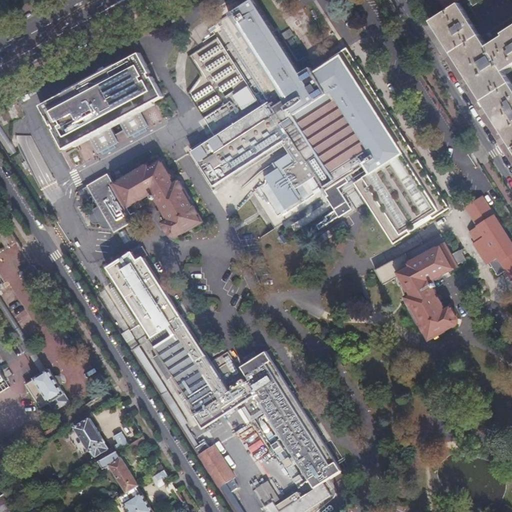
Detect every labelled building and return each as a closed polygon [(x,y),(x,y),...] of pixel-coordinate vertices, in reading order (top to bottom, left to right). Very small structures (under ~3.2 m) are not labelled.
[(403,139),(360,72),(353,76),(343,59),(342,60),(341,57),(315,74),(311,68),(301,74),(258,5),(257,5),(253,0),(219,22),(270,102),(264,106),(263,106),(197,147),(198,148),(193,151),(200,163),(199,164),(214,186),(285,140),(291,136),(326,190),(334,185),(337,189),(347,182),(347,180),(359,172),(357,170),(366,164),(371,172),(363,178),(368,186),(362,189),(394,239),(444,207),(402,140),(403,139)] [(511,81),(504,69),(511,64),(511,29),(488,45),(460,2),(431,19),(460,65),(471,81),(481,97),(493,115),(504,133),(511,145),(511,81)] [(65,149),(89,137),(109,126),(119,121),(140,110),(164,97),(153,76),(151,77),(150,74),(151,73),(140,53),(41,106),(52,126),(54,125),(56,128),(54,129),(65,149)] [(258,100),(248,86),(245,88),(254,103),(258,100)] [(149,126),(140,110),(119,121),(128,137),(149,126)] [(109,126),(89,137),(98,153),(118,142),(109,126)] [(174,182),(161,160),(150,167),(149,164),(113,184),(108,174),(88,185),(88,186),(83,189),(89,198),(92,196),(95,202),(100,199),(118,230),(129,224),(129,223),(133,221),(126,207),(152,192),(154,195),(152,196),(153,199),(156,198),(168,219),(163,222),(169,234),(171,235),(172,236),(174,237),(176,236),(180,234),(202,221),(179,180),(174,182)] [(319,187),(313,177),(307,181),(313,191),(319,187)] [(264,187),(281,213),(285,210),(269,184),(264,187)] [(308,195),(302,184),(297,187),(304,198),(308,195)] [(476,239),(472,242),(486,263),(487,262),(489,266),(491,265),(496,274),(505,268),(511,278),(511,276),(511,242),(482,195),(465,206),(477,225),(470,230),(476,239)] [(446,243),(441,235),(376,271),(384,285),(400,276),(411,295),(407,297),(429,339),(456,324),(457,323),(458,322),(458,320),(458,319),(451,306),(445,308),(434,287),(436,286),(434,283),(432,284),(430,280),(457,266),(445,244),(446,243)] [(342,470),(266,351),(242,366),(252,382),(249,384),(247,382),(231,392),(144,256),(138,260),(133,251),(108,267),(152,337),(148,340),(157,355),(156,356),(190,410),(195,407),(198,413),(195,415),(203,427),(256,394),(315,487),(342,470)] [(124,333),(130,346),(137,343),(131,330),(124,333)] [(160,395),(167,391),(138,346),(132,350),(160,395)] [(49,400),(55,411),(70,401),(49,368),(26,383),(40,406),(49,400)] [(168,407),(174,403),(167,391),(160,395),(168,407)] [(181,427),(187,423),(174,403),(168,407),(181,427)] [(91,449),(95,455),(107,448),(104,442),(105,441),(92,416),(76,424),(90,449),(91,449)] [(194,448),(201,444),(187,423),(181,427),(194,448)] [(117,452),(129,445),(122,431),(114,435),(118,443),(114,445),(117,452)] [(226,483),(232,492),(238,487),(233,478),(234,477),(214,445),(210,447),(205,441),(201,444),(194,448),(219,487),(226,483)] [(117,452),(100,462),(104,469),(110,465),(128,492),(138,487),(139,486),(122,458),(121,459),(117,452)] [(155,476),(165,470),(162,465),(152,471),(155,476)] [(169,476),(165,470),(155,476),(151,478),(158,489),(166,485),(163,480),(169,476)] [(256,489),(267,505),(273,501),(274,502),(280,498),(268,481),(256,489)] [(219,487),(234,511),(244,511),(232,492),(226,483),(219,487)] [(273,501),(267,505),(271,511),(304,511),(331,495),(324,483),(280,511),(274,502),(273,501)] [(138,487),(128,492),(117,499),(122,508),(125,506),(129,511),(152,511),(153,511),(154,511),(142,492),(141,492),(138,487)] [(16,509),(8,495),(0,499),(0,511),(6,511),(10,510),(11,511),(16,509)]
